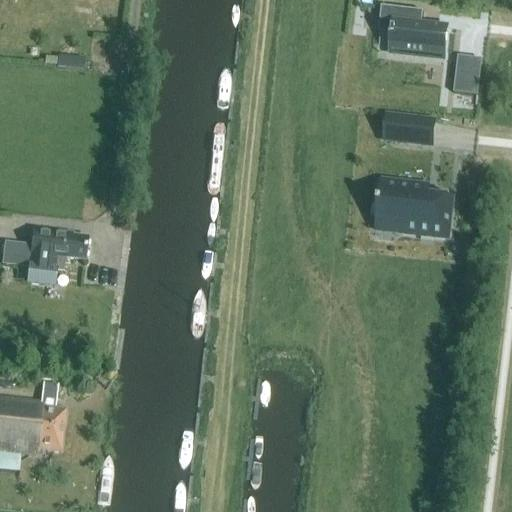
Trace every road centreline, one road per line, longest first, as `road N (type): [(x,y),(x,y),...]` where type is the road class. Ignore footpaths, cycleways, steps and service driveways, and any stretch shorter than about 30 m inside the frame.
road 1 (residential): [(114,218),(130,0)]
road 2 (residential): [(509,309),(486,511)]
